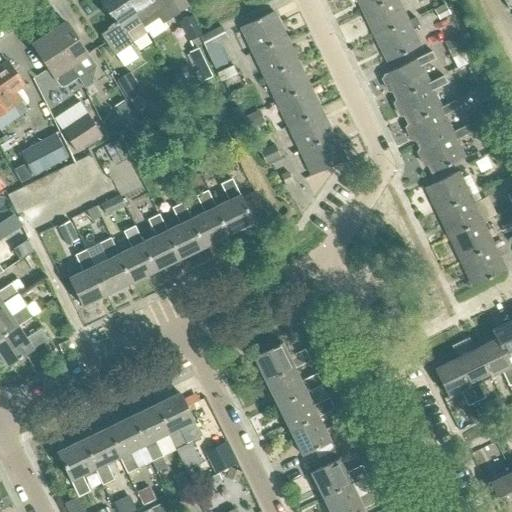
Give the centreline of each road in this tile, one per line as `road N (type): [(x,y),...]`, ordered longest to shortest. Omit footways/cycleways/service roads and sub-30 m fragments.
road 1 (residential): [(333,260),(382,163),(305,0)]
road 2 (residential): [(451,511),(333,260)]
road 3 (residential): [(272,511),(182,326)]
road 4 (residential): [(0,415),(182,326)]
road 5 (residential): [(182,326),(333,260)]
